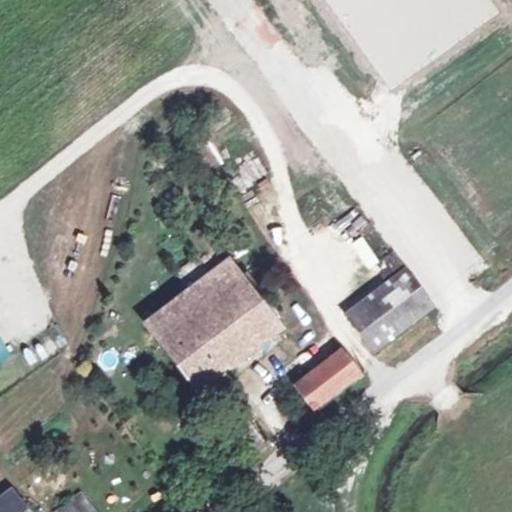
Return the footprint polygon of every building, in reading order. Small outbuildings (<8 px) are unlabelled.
[(181,278),(191,294),(227,266),(216,252),(181,278)] [(373,267),(386,284),(407,268),(394,252),(373,267)] [(191,294),(147,327),(199,395),(279,335),(227,266),(191,294)] [(386,284),(344,316),(374,356),(436,309),(407,268),(386,284)] [(340,353),(298,386),(317,411),(359,378),(340,353)] [(230,408),(218,418),(229,433),(247,419),(230,408)] [(247,419),(229,433),(251,461),(269,447),(247,419)] [(25,511),(12,494),(0,502),(0,511),(25,511)] [(60,511),(86,511),(90,509),(81,497),(60,511)]
